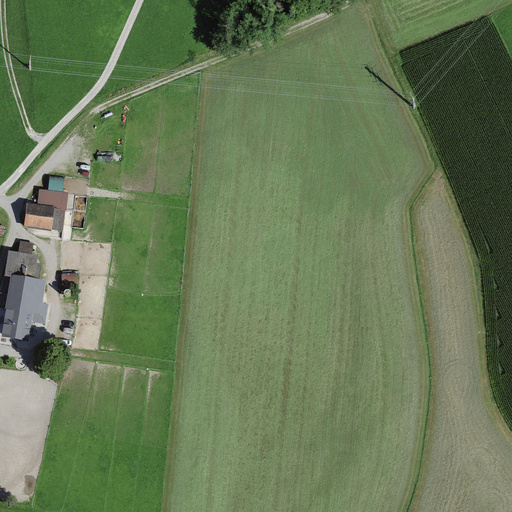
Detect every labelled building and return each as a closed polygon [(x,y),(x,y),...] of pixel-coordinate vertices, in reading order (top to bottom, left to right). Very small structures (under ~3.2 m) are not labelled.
[(24,226),(51,230),(54,206),(27,203),(24,226)] [(63,273),(63,286),(80,286),(80,272),(63,273)] [(4,331),(34,336),(36,326),(30,325),(32,314),(46,316),(47,305),(42,304),(45,282),(13,277),(4,331)] [(29,397),(40,399),(43,380),(31,378),(29,397)] [(47,388),(42,412),(53,415),(59,390),(47,388)]
